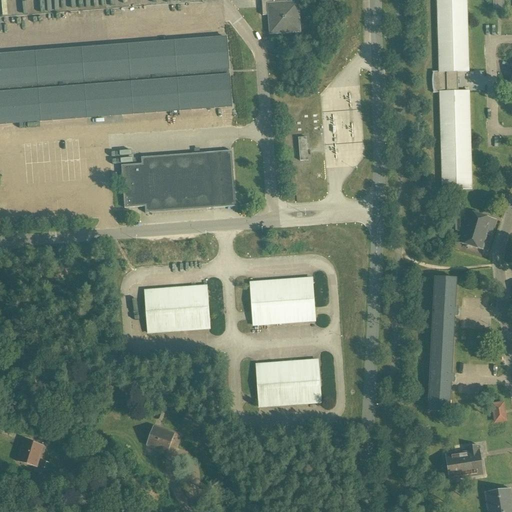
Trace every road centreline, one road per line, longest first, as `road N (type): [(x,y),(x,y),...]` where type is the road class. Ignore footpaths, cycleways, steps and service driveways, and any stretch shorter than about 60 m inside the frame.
road 1 (unclassified): [(362,511),(378,169),(372,0)]
road 2 (unknown): [(374,54),(338,86),(335,216)]
